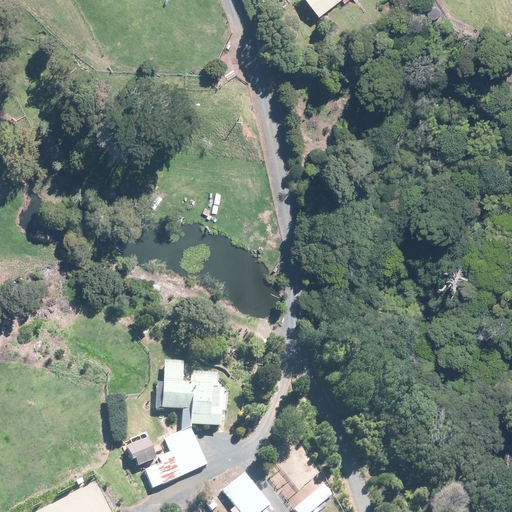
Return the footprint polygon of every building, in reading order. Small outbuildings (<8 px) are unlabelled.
[(309,0),(323,16),(343,0),(309,0)] [(221,407),(221,393),(220,393),(220,384),(214,383),(214,382),(193,381),(192,387),(183,387),(184,365),(166,364),(164,411),(183,412),(182,434),(166,441),(171,454),(159,459),(162,465),(156,468),(158,472),(164,486),(208,467),(192,431),(191,429),(222,430),(222,413),(220,413),(221,407)] [(143,436),(119,446),(127,463),(131,461),(133,466),(153,458),(143,436)] [(266,511),(271,508),(245,476),(223,494),(234,507),(237,511),(266,511)] [(112,511),(96,479),(31,511),(112,511)] [(310,511),(318,505),(309,494),(291,509),(293,511),(310,511)]
